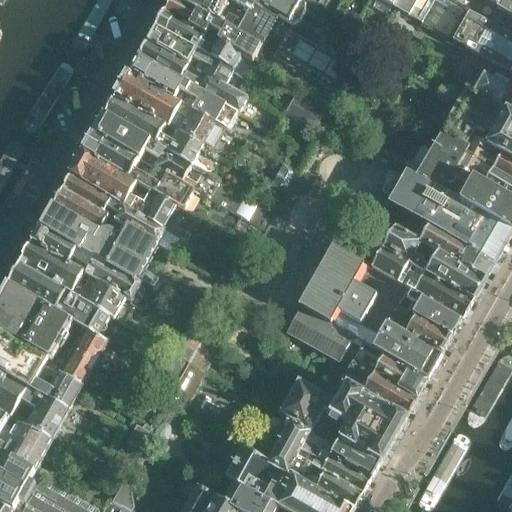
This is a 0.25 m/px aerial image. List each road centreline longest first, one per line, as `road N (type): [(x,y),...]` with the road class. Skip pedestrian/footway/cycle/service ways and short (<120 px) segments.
road 1 (residential): [(0,264),(151,0)]
road 2 (residential): [(511,277),(378,511)]
